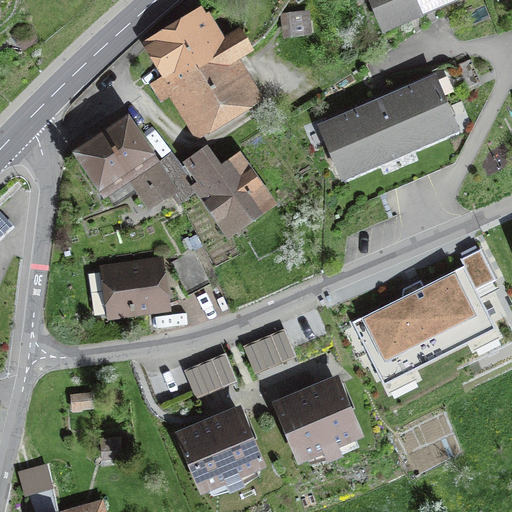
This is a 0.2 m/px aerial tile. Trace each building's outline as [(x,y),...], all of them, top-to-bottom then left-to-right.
[(421,13),(415,0),(370,0),(383,29),(420,13),(421,13)] [(415,0),(421,13),(450,0),(415,0)] [(306,12),(284,15),(286,35),(309,33),(306,12)] [(151,43),(201,125),(247,97),(225,61),(246,48),(238,35),(217,47),(197,14),(151,43)] [(471,59),(457,65),(468,91),(482,85),(471,59)] [(435,78),(320,127),(342,177),(457,128),(435,78)] [(461,101),(451,105),(456,116),(466,112),(461,101)] [(121,120),(81,147),(106,185),(146,158),(121,120)] [(184,168),(199,189),(228,230),(269,201),(240,160),(219,174),(204,153),(184,167),(184,168)] [(199,189),(184,168),(171,154),(154,165),(152,163),(134,176),(151,203),(169,191),(178,203),(199,189)] [(0,233),(10,223),(0,212),(0,233)] [(464,266),(352,322),(384,384),(495,328),(476,290),(496,280),(480,249),(460,259),(464,266)] [(211,284),(194,250),(170,262),(188,296),(211,284)] [(164,306),(158,263),(106,271),(113,313),(164,306)] [(246,350),(255,373),(296,356),(286,333),(246,350)] [(227,357),(186,374),(196,398),(237,381),(227,357)] [(357,432),(336,382),(279,406),(300,456),(323,446),(328,460),(340,455),(334,441),(357,432)] [(259,462),(238,413),(182,437),(202,486),(225,476),(231,490),(242,485),(236,472),(259,462)] [(118,438),(101,439),(104,464),(120,462),(120,455),(122,455),(122,450),(119,450),(118,438)] [(22,468),(33,511),(61,505),(49,461),(22,468)] [(103,511),(101,503),(69,511),(103,511)]
